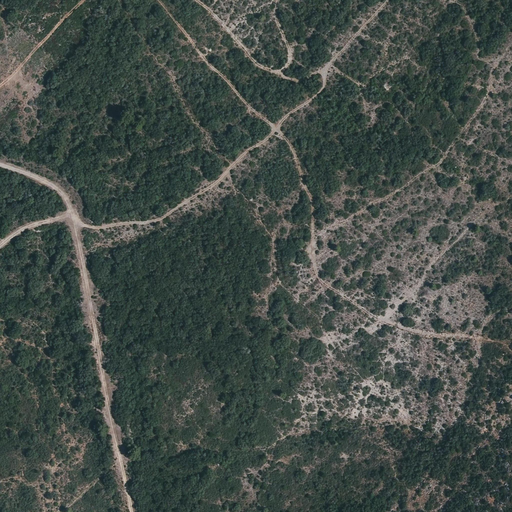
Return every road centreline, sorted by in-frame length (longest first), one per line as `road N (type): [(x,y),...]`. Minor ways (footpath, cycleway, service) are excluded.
road 1 (track): [(136,511),(74,224),(93,230),(160,220),(217,181),(317,101),(324,74),(388,0)]
road 2 (track): [(277,129),(291,143),(311,201),(320,282),(373,318),(511,350)]
